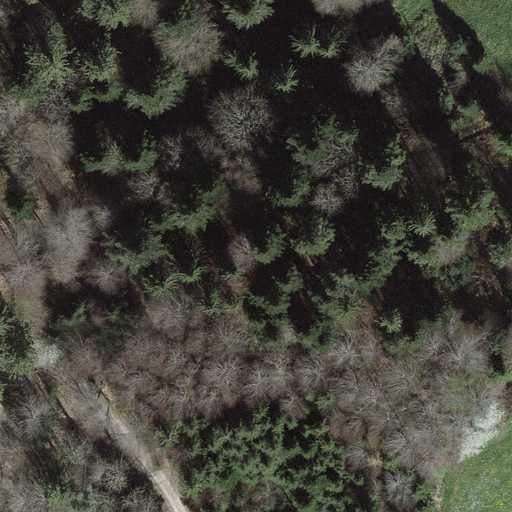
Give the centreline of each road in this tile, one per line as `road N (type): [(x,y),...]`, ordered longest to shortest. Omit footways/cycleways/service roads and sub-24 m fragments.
road 1 (track): [(13,361),(34,354),(57,363),(96,398),(180,511)]
road 2 (track): [(105,0),(81,19),(0,140)]
